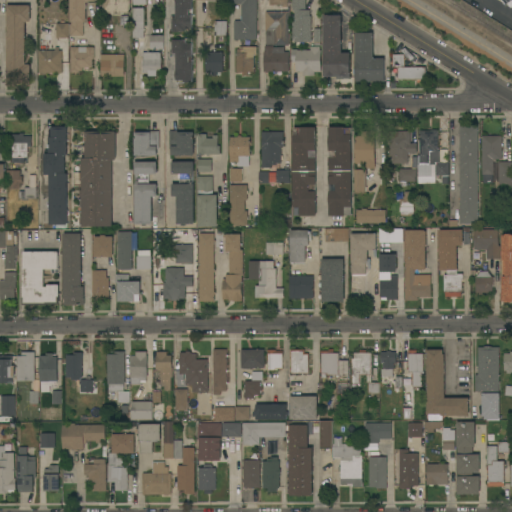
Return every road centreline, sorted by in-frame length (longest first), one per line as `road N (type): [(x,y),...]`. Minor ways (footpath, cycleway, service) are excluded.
road 1 (residential): [(0,101),(511,99)]
road 2 (residential): [(0,323),(511,323)]
road 3 (residential): [(354,0),(511,98)]
